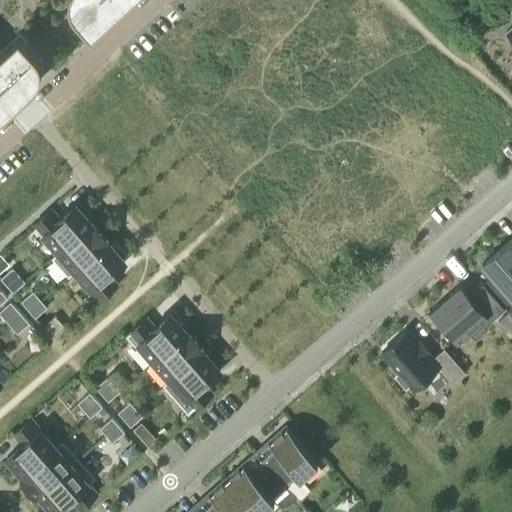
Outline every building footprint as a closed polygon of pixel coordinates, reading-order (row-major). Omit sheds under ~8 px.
[(72,9),(74,13),(75,14),(92,33),(128,0),(69,0),(70,3),(70,5),(72,9)] [(0,117),(35,86),(38,83),(40,79),(41,76),(42,74),(42,70),(42,66),(42,62),(40,58),(38,55),(37,53),(20,34),(0,52),(0,117)] [(59,251),(91,223),(76,205),(61,218),(52,208),(34,223),(59,251)] [(93,224),(91,223),(59,251),(52,257),(69,277),(76,271),(109,242),(108,241),(109,240),(94,223),(93,224)] [(484,262),(483,262),(511,295),(511,238),(485,262),(484,262)] [(109,242),(76,271),(100,299),(118,283),(109,273),(125,260),(109,242)] [(1,277),(14,292),(25,281),(12,267),(1,277)] [(484,326),(507,306),(485,282),(472,293),(462,282),(430,311),(458,343),(481,323),(484,326)] [(21,300),(30,310),(41,300),(33,290),(21,300)] [(41,300),(30,310),(35,317),(47,307),(41,300)] [(23,316),(11,301),(0,310),(0,313),(11,326),(23,316)] [(506,330),(509,328),(511,325),(511,316),(508,311),(501,317),(498,320),(506,330)] [(154,360),(187,331),(171,313),(156,326),(147,317),(129,332),(154,360)] [(30,323),(23,316),(11,326),(18,333),(30,323)] [(413,388),(437,367),(452,383),(465,372),(445,349),(434,359),(429,353),(430,352),(418,339),(417,339),(408,329),(382,353),(400,373),(396,376),(407,388),(410,385),(413,388)] [(171,379),(204,351),(203,350),(204,348),(189,331),(188,333),(187,331),(154,360),(171,379)] [(164,386),(188,414),(213,392),(204,382),(220,369),(204,351),(171,379),(164,386)] [(96,387),(109,401),(120,391),(108,377),(96,387)] [(91,417),(103,406),(90,392),(78,403),(91,417)] [(118,412),(125,419),(136,409),(130,402),(118,412)] [(136,409),(125,419),(131,426),(143,416),(136,409)] [(106,435),(118,424),(112,417),(100,427),(106,435)] [(23,475),(55,446),(31,418),(14,433),(22,443),(7,456),(23,475)] [(141,423),(134,430),(141,437),(148,430),(141,423)] [(124,432),(118,424),(106,435),(112,442),(124,432)] [(275,448),(263,459),(287,486),(299,475),(300,477),(302,476),(301,475),(316,462),(317,462),(318,461),(287,425),(285,426),(286,427),(270,442),(275,448)] [(73,466),(79,460),(62,440),(23,475),(24,476),(23,477),(38,494),(39,493),(40,494),(73,466)] [(244,464),(228,479),(256,511),(260,511),(275,499),(273,497),(287,486),(263,459),(250,470),(244,464)] [(94,477),(79,460),(73,466),(40,494),(55,511),(56,511),(71,499),(79,509),(97,494),(88,483),(94,477)] [(215,500),(203,511),(256,511),(228,479),(210,494),(215,500)]
